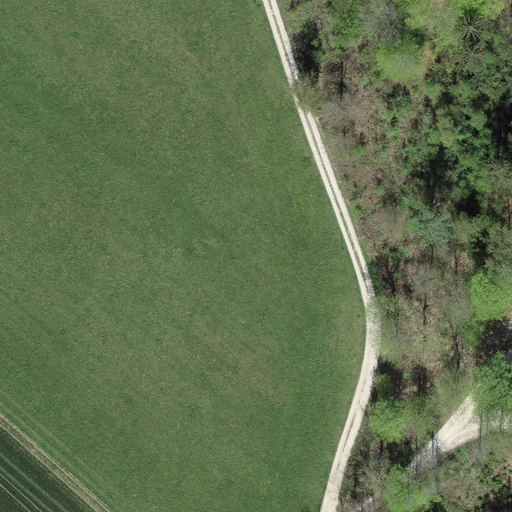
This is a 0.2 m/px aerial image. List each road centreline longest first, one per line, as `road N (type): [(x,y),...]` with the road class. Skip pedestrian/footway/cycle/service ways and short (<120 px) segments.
road 1 (track): [(267,0),(372,316),(370,356),(323,511)]
road 2 (track): [(511,360),(362,511)]
